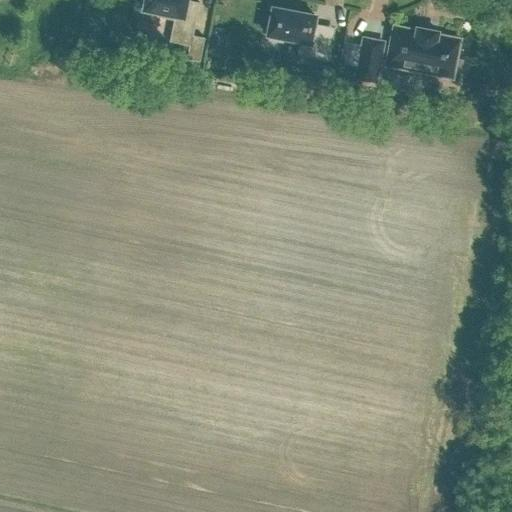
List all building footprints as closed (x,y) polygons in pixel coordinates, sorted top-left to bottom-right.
[(199,62),(204,39),(192,36),(198,3),(187,1),(186,0),(140,0),(140,2),(144,3),(142,11),(156,14),(155,18),(172,21),(168,42),(188,46),(185,59),(199,62)] [(282,39),(300,43),(297,55),(327,61),(332,35),(312,32),(315,17),(272,9),(266,36),(269,37),(268,41),(282,43),(282,39)] [(386,66),(451,78),(458,41),(436,37),(436,33),(415,29),(414,33),(393,28),(386,66)] [(355,75),(354,83),(373,86),(381,47),(361,43),(355,75)] [(311,79),(309,84),(332,88),(334,81),(335,74),(312,70),(311,79)]
